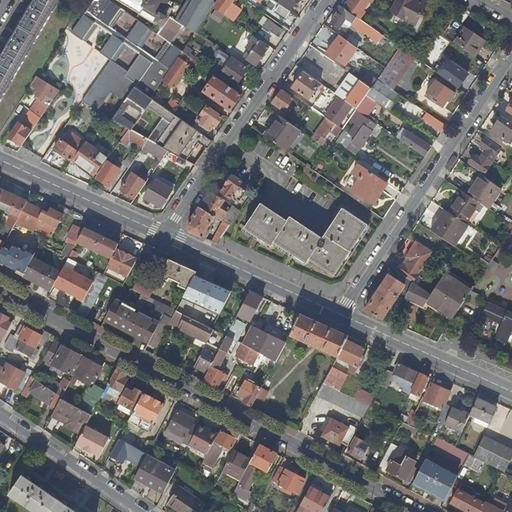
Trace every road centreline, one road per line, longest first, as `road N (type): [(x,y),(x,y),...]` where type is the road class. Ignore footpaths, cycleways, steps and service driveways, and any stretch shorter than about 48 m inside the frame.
road 1 (residential): [(419,511),(0,288)]
road 2 (residential): [(511,52),(341,315)]
road 3 (residential): [(166,235),(326,0)]
road 4 (residential): [(341,315),(166,235)]
road 5 (residential): [(511,391),(341,315)]
road 6 (residential): [(166,235),(0,162)]
road 7 (residential): [(0,415),(139,511)]
